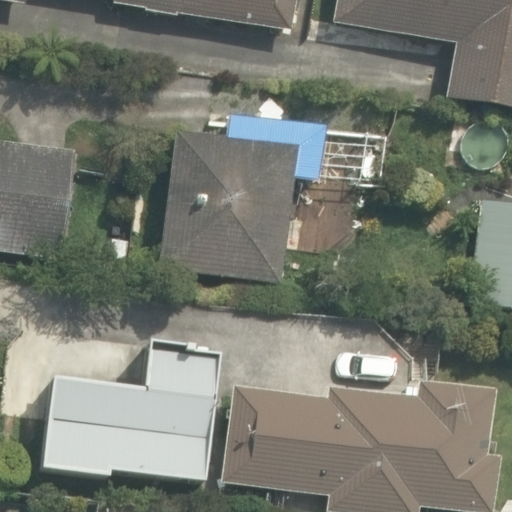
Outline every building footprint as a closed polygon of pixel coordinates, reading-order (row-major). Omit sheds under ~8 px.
[(0,0),(0,2),(25,7),(25,0),(108,0),(108,5),(291,34),(295,0),(0,0)] [(511,0),(338,0),(334,27),(447,44),(439,97),(511,108),(511,0)] [(288,145),(168,130),(150,268),(270,283),(288,145)] [(61,151),(0,143),(0,255),(47,261),(61,151)] [(511,206),(486,204),(476,310),(511,313),(511,206)] [(36,466),(104,472),(105,466),(199,475),(211,352),(135,345),(132,381),(45,373),(36,466)] [(325,398),(238,387),(226,489),(320,500),(319,511),(323,511),(411,511),(412,507),(455,511),(480,511),(489,443),(474,441),(480,384),(424,377),(422,396),(327,385),(325,398)]
